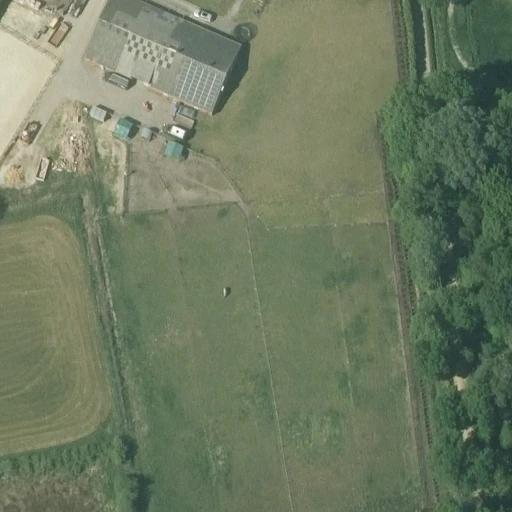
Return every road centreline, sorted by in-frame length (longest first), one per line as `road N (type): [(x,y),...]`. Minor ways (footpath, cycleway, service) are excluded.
road 1 (track): [(478,511),(431,145)]
road 2 (unclassified): [(412,0),(431,145)]
